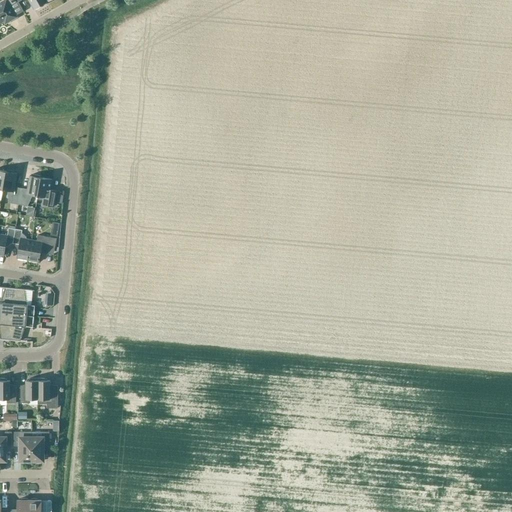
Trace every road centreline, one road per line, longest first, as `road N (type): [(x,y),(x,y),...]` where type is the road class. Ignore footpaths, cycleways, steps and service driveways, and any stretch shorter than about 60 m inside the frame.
road 1 (residential): [(65,287),(73,176),(58,161),(0,150)]
road 2 (residential): [(0,359),(39,360),(57,350),(65,287)]
